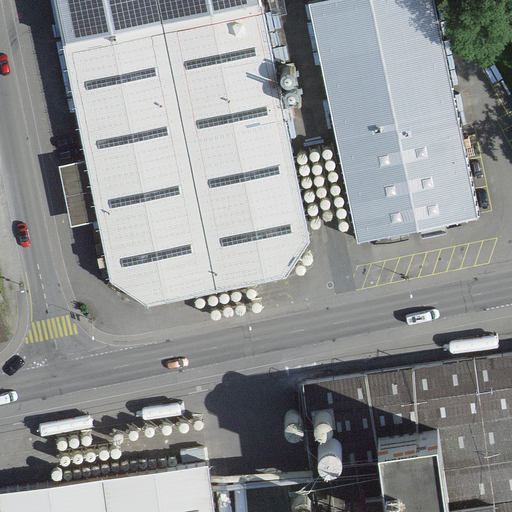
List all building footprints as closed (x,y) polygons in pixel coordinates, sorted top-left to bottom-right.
[(309,248),(261,0),(57,0),(112,285),(151,310),(291,283),(309,248)] [(435,0),(352,0),(312,8),(360,243),(480,219),(435,0)] [(0,289),(0,341),(15,337),(0,289)] [(511,511),(511,351),(314,379),(332,511),(511,511)] [(224,511),(218,463),(5,491),(8,511),(224,511)]
